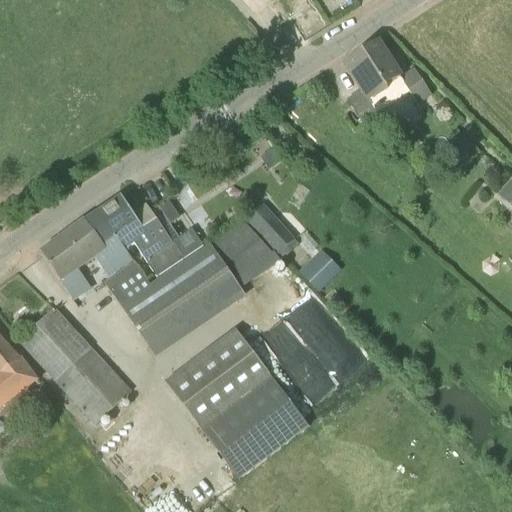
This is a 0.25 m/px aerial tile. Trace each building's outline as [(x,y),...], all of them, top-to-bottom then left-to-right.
[(401,79),(379,44),(346,65),(363,91),(370,103),(357,113),(364,124),(395,104),(410,94),(418,105),(432,95),(415,70),(401,79)] [(511,209),(511,181),(498,197),(511,209)] [(133,214),(123,198),(96,216),(106,231),(110,228),(126,252),(135,246),(156,279),(185,260),(153,212),(152,213),(146,205),(133,214)] [(131,260),(110,228),(106,231),(96,216),(86,223),(42,255),(72,300),(88,290),(76,272),(96,258),(108,276),(131,260)] [(155,354),(178,338),(164,319),(230,274),(236,281),(275,254),(241,218),(218,238),(198,252),(200,254),(158,282),(146,264),(137,270),(133,264),(105,283),(155,354)] [(324,251),(301,272),(321,295),(344,273),(324,251)] [(131,393),(112,372),(55,310),(20,342),(95,426),(131,393)] [(204,433),(273,380),(236,330),(166,384),(204,433)] [(16,355),(0,336),(0,374),(0,375),(0,407),(35,381),(16,355)] [(241,481),(309,428),(294,407),(273,380),(204,433),(241,481)]
